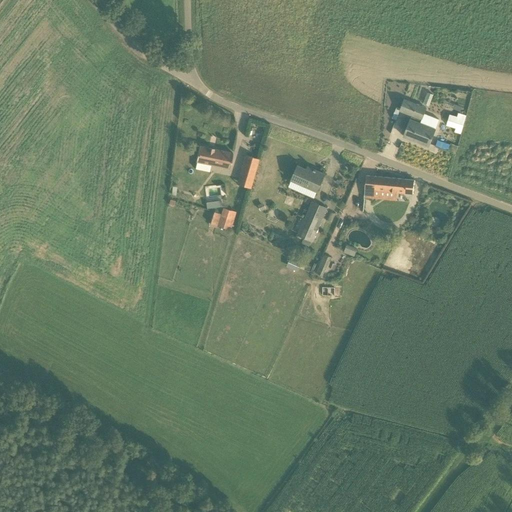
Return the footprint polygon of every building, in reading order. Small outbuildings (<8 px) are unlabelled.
[(404,100),(400,110),(412,115),(403,136),(429,146),(435,129),(419,123),(420,119),(422,119),(426,108),(404,100)] [(401,108),(397,107),(394,113),(392,118),(396,120),(401,108)] [(446,125),(456,128),(459,118),(449,114),(446,125)] [(208,148),(199,146),(196,162),(229,169),(233,153),(213,149),(214,149),(208,148)] [(245,155),(238,178),(236,184),(250,188),(258,159),(245,155)] [(317,192),(325,174),(314,170),(312,172),(298,166),(291,181),(317,192)] [(413,194),(415,180),(366,175),(365,189),(364,197),(373,198),(374,190),(413,194)] [(222,196),(215,197),(216,203),(212,204),(212,206),(216,205),(217,213),(224,212),(222,196)] [(312,242),(327,208),(312,201),(297,235),(312,242)] [(217,213),(214,212),(210,223),(217,226),(227,229),(228,226),(231,227),(235,215),(224,212),(217,213)] [(345,252),(356,256),(359,248),(348,244),(345,252)] [(324,253),(317,272),(323,275),(331,256),(324,253)] [(299,271),(303,262),(292,256),(287,266),(299,271)] [(323,295),(340,295),(341,286),(323,285),(323,295)]
